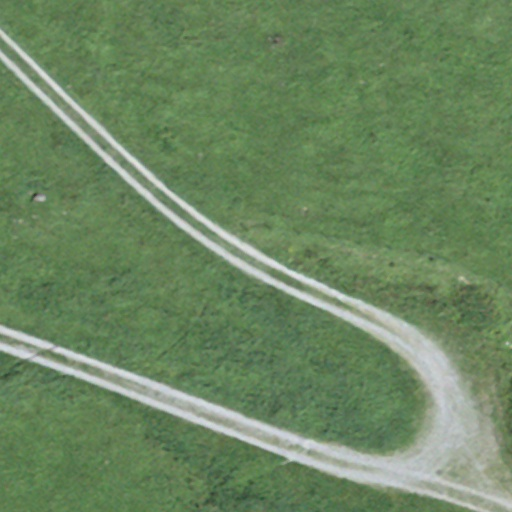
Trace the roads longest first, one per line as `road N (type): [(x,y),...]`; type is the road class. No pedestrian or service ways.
road 1 (track): [(387,486),(419,434),(424,392),(407,358),(355,320),(226,256),(123,173),(0,46)]
road 2 (track): [(0,345),(387,486),(469,494),(498,511)]
